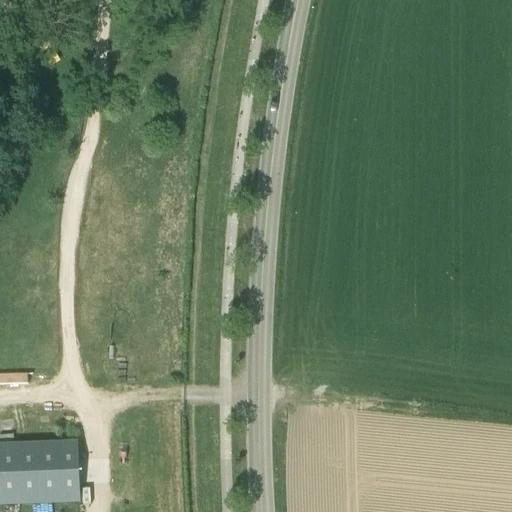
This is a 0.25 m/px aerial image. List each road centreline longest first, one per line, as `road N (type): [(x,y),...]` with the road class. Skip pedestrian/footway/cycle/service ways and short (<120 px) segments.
road 1 (track): [(105,0),(98,110),(69,234),(69,385),(92,398),(257,397)]
road 2 (secondary): [(262,511),(261,252),(298,0)]
